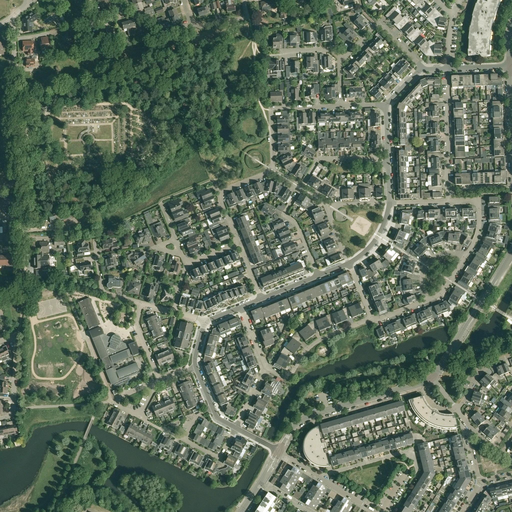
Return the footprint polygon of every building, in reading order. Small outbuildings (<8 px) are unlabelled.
[(232,1),(231,0),(227,0),(228,1),(228,5),(226,6),(227,12),(235,11),(234,5),(233,5),(232,1)] [(279,8),(277,0),(272,0),(272,1),(261,3),(262,8),(273,6),(274,9),(279,8)] [(382,4),(381,3),(377,7),(381,11),(388,4),(384,0),(383,0),(383,1),(384,3),(382,4)] [(414,7),(416,10),(425,0),(413,0),(412,1),(416,5),(414,7)] [(420,10),(424,14),(430,7),(428,5),(429,4),(425,0),(416,10),(418,12),(420,10)] [(478,0),(476,4),(472,17),(470,27),(469,40),(468,56),(480,55),(480,57),(490,56),(490,51),(490,41),(492,31),(494,21),(496,12),(500,2),(501,0),(478,0)] [(136,12),(143,9),(141,3),(134,5),(136,12)] [(112,10),(108,4),(102,8),(105,14),(112,10)] [(390,19),(392,21),(399,15),(395,11),(397,9),(394,6),(385,16),(389,20),(390,19)] [(208,8),(207,8),(207,7),(197,10),(199,16),(209,13),(208,10),(209,10),(208,8)] [(426,19),(429,22),(438,12),(434,8),(433,10),(430,7),(424,14),(428,17),(426,19)] [(281,20),(288,18),(286,8),(279,10),(281,20)] [(169,12),(171,18),(177,16),(175,10),(169,12)] [(23,19),(24,32),(32,32),(31,25),(33,25),(33,22),(38,18),(33,12),(23,19)] [(429,22),(433,26),(445,28),(447,19),(442,18),(443,17),(438,12),(429,22)] [(361,30),(366,26),(362,22),(362,21),(364,19),(359,14),(355,19),(355,21),(354,23),(361,30)] [(394,25),(397,28),(407,19),(404,16),(402,18),(399,15),(392,21),(395,24),(394,25)] [(159,31),(164,29),(163,26),(162,25),(164,24),(167,23),(171,22),(172,21),(173,25),(180,22),(177,16),(171,18),(165,20),(158,22),(159,25),(156,26),(157,29),(159,31)] [(402,31),(405,33),(411,27),(407,23),(409,21),(407,19),(397,28),(401,32),(402,31)] [(128,22),(132,35),(135,35),(133,30),(136,29),(134,20),(128,22)] [(129,36),(132,35),(128,22),(122,24),(124,29),(126,29),(129,36)] [(321,42),(329,42),(328,32),(332,31),(331,26),(326,27),(324,29),(324,31),(321,31),(321,42)] [(406,37),(410,40),(419,31),(417,28),(415,30),(411,27),(405,33),(407,36),(406,37)] [(113,28),(103,28),(103,39),(113,39),(113,28)] [(343,41),(346,39),(350,43),(356,36),(348,29),(342,35),(340,33),(337,35),(343,41)] [(72,33),(76,40),(81,38),(80,36),(81,36),(77,30),(72,33)] [(415,43),(417,45),(424,39),(420,35),(422,33),(419,31),(410,40),(414,44),(415,43)] [(306,40),(306,43),(316,43),(316,33),(306,33),(306,32),(303,32),(302,34),(302,36),(303,40),(306,40)] [(273,48),(279,48),(279,40),(282,40),(282,34),(276,35),(276,38),(273,38),(273,48)] [(287,43),(290,43),(290,46),(296,46),(296,43),(299,43),(299,37),(296,37),(296,34),(290,34),(290,37),(287,37),(287,43)] [(65,46),(71,46),(75,40),(71,35),(64,35),(61,40),(65,46)] [(386,42),(380,37),(378,35),(372,41),(378,47),(382,43),(384,44),(386,42)] [(40,46),(41,52),(48,51),(47,45),(49,45),(48,38),(41,39),(42,45),(40,46)] [(432,43),(429,40),(427,43),(424,39),(417,45),(420,48),(419,49),(426,56),(432,43)] [(372,54),(378,47),(372,41),(368,45),(366,47),(372,54)] [(28,55),(31,55),(32,59),(26,59),(26,67),(35,66),(34,50),(33,50),(33,42),(23,42),(23,51),(28,51),(28,55)] [(434,43),(432,43),(426,56),(436,56),(436,55),(441,55),(441,45),(434,45),(434,43)] [(363,51),(359,55),(365,61),(371,55),(365,48),(362,51),(363,51)] [(352,61),(359,67),(365,61),(359,55),(355,59),(352,61)] [(324,68),(329,68),(329,69),(330,70),(332,70),(333,69),(333,66),(332,66),(331,66),(331,57),(324,58),(324,60),(321,60),(321,66),(324,66),(324,68)] [(319,67),(315,67),(315,58),(307,58),(307,65),(306,65),(306,69),(307,70),(311,69),(312,69),(313,73),(319,73),(319,67)] [(400,60),(396,64),(403,72),(407,68),(407,67),(409,65),(403,59),(401,61),(400,60)] [(280,61),(272,61),(272,62),(269,62),(269,69),(273,69),(273,71),(283,71),(283,68),(283,65),(280,65),(280,61)] [(352,75),(358,68),(351,62),(349,64),(350,64),(345,69),(349,72),(346,74),(347,75),(347,79),(353,79),(353,75),(352,75)] [(289,73),(291,73),(298,73),(298,68),(298,63),(291,63),(291,67),(286,67),(286,78),(290,78),(289,73)] [(390,72),(397,78),(399,76),(403,72),(396,64),(391,69),(392,69),(390,72)] [(396,79),(389,72),(387,74),(382,78),(390,86),(394,81),(396,79)] [(377,85),(383,92),(386,89),(386,90),(390,86),(382,78),(378,82),(379,83),(377,85)] [(498,86),(498,89),(498,97),(495,97),(495,101),(503,100),(502,78),(498,78),(498,86)] [(417,83),(416,85),(421,89),(422,88),(427,86),(429,86),(429,79),(427,79),(425,80),(424,79),(419,81),(419,82),(417,83)] [(294,100),(299,100),(298,90),(291,90),(291,85),(287,85),(287,93),(291,93),(291,100),(294,100)] [(310,88),(309,88),(307,88),(307,97),(311,97),(311,98),(314,98),(314,95),(316,95),(316,94),(319,94),(319,85),(313,85),(314,88),(311,88),(310,88)] [(335,91),(338,91),(337,85),(332,85),(332,88),(327,89),(327,94),(325,94),(325,99),(331,99),(331,98),(335,98),(335,91)] [(416,85),(412,88),(419,94),(423,90),(421,89),(416,85)] [(381,95),(383,92),(376,86),(374,88),(373,87),(369,92),(377,99),(381,95)] [(355,87),(349,87),(349,89),(346,89),(346,98),(350,98),(355,98),(355,87)] [(361,87),(355,87),(355,98),(361,97),(361,98),(364,98),(364,89),(361,89),(361,87)] [(412,88),(409,92),(415,98),(419,94),(412,88)] [(282,101),(281,92),(270,93),(271,102),(282,101)] [(409,92),(405,96),(411,102),(415,98),(409,92)] [(405,96),(401,100),(406,105),(408,106),(411,102),(405,96)] [(397,112),(397,113),(403,113),(403,111),(405,106),(406,105),(401,100),(400,101),(399,104),(399,103),(397,109),(397,112)] [(50,107),(47,104),(46,103),(42,108),(45,112),(50,107)] [(425,108),(428,108),(429,112),(438,112),(438,107),(439,107),(439,103),(425,103),(425,108)] [(370,112),(370,120),(379,119),(379,115),(377,115),(377,112),(373,112),(373,109),(364,109),(364,112),(370,112)] [(426,117),(426,121),(439,120),(439,117),(438,117),(438,112),(429,112),(429,116),(426,117)] [(309,119),(306,119),(306,126),(315,126),(315,113),(309,113),(309,119)] [(363,122),(362,115),(359,115),(359,113),(355,113),(355,122),(363,122)] [(277,118),(277,124),(283,124),(290,123),(289,114),(282,114),(282,117),(277,118)] [(296,119),(297,130),(300,130),(300,126),(306,126),(306,119),(306,114),(299,114),(299,119),(296,119)] [(379,124),(379,119),(370,120),(371,127),(367,127),(368,130),(365,130),(365,131),(374,130),(374,127),(377,127),(377,124),(379,124)] [(429,125),(429,129),(439,129),(439,124),(439,120),(426,121),(426,125),(429,125)] [(277,133),(278,133),(283,133),(290,133),(290,123),(283,124),(283,127),(277,127),(277,133)] [(426,134),(427,138),(440,138),(440,134),(439,134),(439,129),(429,129),(429,134),(426,134)] [(374,133),(374,130),(365,131),(365,133),(368,133),(368,134),(368,138),(371,137),(371,141),(380,141),(380,136),(378,136),(378,133),(374,133)] [(292,133),(290,133),(283,133),(283,136),(277,136),(278,143),(283,142),(290,142),(290,136),(292,136),(292,133)] [(430,142),(430,147),(439,146),(439,142),(440,142),(440,138),(427,138),(427,142),(430,142)] [(405,145),(405,148),(411,148),(411,145),(409,145),(409,139),(406,139),(406,140),(398,140),(398,146),(405,145)] [(368,152),(374,152),(374,149),(378,149),(378,146),(380,146),(380,141),(371,141),(372,149),(368,149),(368,152)] [(283,142),(283,145),(278,146),(278,152),(280,152),(291,151),(290,145),(292,145),(293,144),(293,142),(290,142),(283,142)] [(308,159),(310,156),(313,158),(316,153),(310,149),(312,147),(311,146),(310,145),(308,145),(307,147),(305,146),(301,153),(301,154),(308,159)] [(427,151),(427,156),(440,155),(440,151),(439,146),(430,147),(430,151),(427,151)] [(396,151),(397,157),(405,157),(408,157),(407,151),(411,151),(411,148),(405,148),(405,151),(396,151)] [(282,162),(281,165),(283,164),(292,159),(290,155),(291,155),(291,151),(280,152),(280,155),(282,158),(280,159),(282,162)] [(430,160),(430,164),(440,164),(440,159),(441,159),(440,155),(427,156),(427,160),(430,160)] [(288,170),(292,173),(293,173),(298,164),(296,162),(294,163),(292,159),(283,164),(281,165),(283,166),(285,170),(287,169),(288,170)] [(307,168),(299,163),(298,164),(293,173),(292,173),(292,174),(297,177),(300,173),(303,174),(307,168)] [(428,169),(428,173),(441,172),(441,169),(440,169),(440,164),(430,164),(431,169),(428,169)] [(431,177),(431,181),(441,181),(440,176),(441,176),(441,172),(428,173),(428,177),(431,177)] [(54,181),(45,174),(42,178),(51,185),(54,181)] [(307,184),(312,187),(318,178),(313,175),(307,184)] [(312,187),(316,190),(317,190),(320,185),(322,186),(326,180),(327,179),(325,177),(324,180),(323,179),(322,180),(318,178),(312,187)] [(322,193),(322,194),(326,196),(332,187),(328,184),(329,183),(328,182),(329,181),(326,180),(322,186),(325,188),(322,193)] [(264,183),(260,184),(264,194),(267,193),(268,192),(271,193),(273,182),(267,181),(267,183),(264,183)] [(441,186),(441,182),(441,181),(431,181),(431,186),(428,186),(428,190),(435,190),(442,190),(442,186),(441,186)] [(255,198),(264,194),(260,184),(259,182),(253,185),(255,189),(252,190),(255,198)] [(280,184),(273,182),(271,193),(275,194),(274,195),(278,198),(284,189),(280,186),(279,186),(280,184)] [(359,186),(356,186),(356,193),(359,192),(359,199),(365,199),(364,184),(359,184),(359,186)] [(369,184),(364,184),(365,199),(370,198),(370,192),(373,192),(373,186),(369,186),(369,184)] [(348,199),(353,199),(353,193),(356,193),(356,186),(352,186),(352,185),(351,185),(349,185),(349,186),(347,186),(348,188),(347,188),(348,199)] [(376,185),(373,186),(373,192),(376,192),(376,198),(382,198),(381,187),(376,187),(376,185)] [(246,192),(243,193),(246,201),(255,198),(252,190),(250,186),(245,188),(246,192)] [(290,190),(285,187),(284,189),(278,198),(286,203),(290,196),(287,195),(290,190)] [(336,197),(339,197),(339,190),(339,187),(337,187),(336,188),(335,188),(332,187),(326,196),(331,199),(334,194),(336,195),(336,197)] [(342,187),(339,187),(339,190),(339,197),(342,197),(342,200),(348,199),(347,188),(342,188),(342,187)] [(238,196),(235,197),(238,205),(246,201),(243,193),(242,189),(236,192),(238,196)] [(202,197),(203,200),(212,196),(210,191),(204,193),(203,190),(196,193),(198,199),(202,197)] [(442,193),(442,190),(435,190),(435,193),(424,194),(424,190),(421,191),(421,199),(441,198),(441,193),(442,193)] [(229,208),(238,205),(235,197),(233,193),(227,195),(229,200),(226,201),(229,208)] [(297,205),(298,204),(300,205),(305,197),(301,195),(296,202),(295,202),(293,205),(295,206),(297,205)] [(208,205),(214,202),(212,196),(203,200),(204,203),(201,204),(203,210),(210,208),(208,205)] [(310,200),(305,197),(300,205),(300,206),(300,207),(303,210),(304,209),(307,211),(313,205),(309,203),(310,200)] [(488,203),(488,207),(499,206),(499,203),(498,203),(498,198),(489,198),(489,203),(488,203)] [(169,207),(172,213),(181,209),(180,206),(182,205),(180,199),(172,203),(174,205),(169,207)] [(274,208),(272,206),(266,203),(262,204),(262,205),(262,209),(261,211),(271,217),(275,212),(273,210),(274,208)] [(314,206),(313,205),(307,211),(309,212),(311,211),(313,216),(322,212),(319,207),(317,208),(316,206),(314,206)] [(488,207),(488,210),(489,210),(489,215),(499,215),(499,209),(500,209),(499,206),(488,207)] [(462,214),(459,214),(459,217),(459,220),(462,220),(462,217),(468,217),(467,208),(462,208),(462,214)] [(473,208),(467,208),(468,217),(473,217),(473,220),(476,220),(476,214),(473,214),(473,208)] [(180,220),(188,216),(188,215),(190,213),(187,212),(186,211),(182,213),(181,209),(172,213),(174,219),(178,217),(180,220)] [(210,216),(211,218),(211,219),(220,215),(217,209),(212,212),(211,209),(204,212),(205,214),(208,214),(209,216),(210,216)] [(428,215),(425,215),(426,222),(426,224),(429,224),(429,219),(434,218),(434,209),(428,210),(428,215)] [(437,221),(442,221),(442,215),(439,215),(439,209),(434,209),(434,218),(437,218),(437,221)] [(445,215),(442,215),(442,221),(445,221),(445,218),(451,218),(450,209),(445,209),(445,215)] [(456,209),(450,209),(451,218),(456,218),(456,220),(459,220),(459,217),(459,214),(456,214),(456,209)] [(400,213),(400,219),(409,220),(409,214),(412,214),(412,210),(406,211),(406,214),(400,213)] [(417,219),(423,219),(423,222),(426,222),(425,215),(423,215),(422,210),(417,210),(417,219)] [(324,218),(322,212),(313,216),(312,216),(312,217),(313,221),(314,221),(315,224),(322,221),(321,219),(324,218)] [(236,220),(238,225),(246,222),(244,217),(245,216),(244,213),(238,216),(240,218),(236,220)] [(208,226),(210,229),(217,226),(216,223),(222,221),(220,215),(211,219),(211,218),(210,219),(212,224),(208,226)] [(488,220),(488,224),(497,224),(497,223),(500,223),(500,220),(499,220),(499,215),(489,215),(489,220),(488,220)] [(179,232),(181,231),(189,228),(189,227),(187,224),(190,222),(188,218),(181,221),(182,224),(177,226),(179,232)] [(276,219),(269,222),(273,231),(275,230),(282,227),(285,226),(282,220),(277,222),(276,219)] [(405,225),(404,229),(410,230),(411,227),(408,226),(408,225),(409,220),(400,219),(399,224),(405,225)] [(327,225),(326,223),(323,224),(322,221),(315,224),(316,227),(315,228),(315,229),(316,232),(317,232),(319,231),(319,232),(328,228),(328,226),(328,225),(327,225)] [(238,225),(240,230),(248,227),(246,222),(238,225)] [(159,238),(166,235),(161,223),(150,227),(154,236),(157,235),(159,238)] [(489,227),(487,232),(497,235),(498,229),(499,230),(500,226),(496,226),(497,224),(488,224),(487,227),(489,227)] [(196,234),(194,230),(191,230),(190,227),(189,227),(189,228),(181,231),(183,236),(188,234),(189,237),(196,234)] [(217,233),(218,236),(227,233),(225,227),(219,229),(217,227),(211,229),(213,235),(217,233)] [(240,230),(242,235),(250,232),(248,227),(240,230)] [(275,230),(278,238),(290,234),(287,228),(283,229),(282,227),(275,230)] [(330,233),(328,228),(319,232),(317,233),(319,238),(320,237),(321,240),(328,237),(327,234),(330,233)] [(148,238),(151,237),(148,229),(144,230),(145,233),(138,236),(139,237),(136,238),(138,243),(142,242),(143,243),(149,241),(148,238)] [(398,231),(395,236),(404,239),(406,234),(406,233),(409,234),(410,230),(404,229),(403,233),(398,231)] [(454,235),(451,234),(451,232),(446,231),(446,232),(443,232),(444,236),(444,238),(448,237),(447,243),(453,244),(454,235)] [(242,235),(244,240),(252,237),(250,232),(242,235)] [(437,236),(434,237),(437,245),(442,244),(440,238),(444,238),(444,236),(443,232),(440,232),(436,234),(437,236)] [(454,232),(454,235),(453,244),(458,244),(459,239),(462,240),(462,238),(463,238),(464,234),(461,233),(454,232)] [(485,237),(484,240),(492,243),(492,242),(495,243),(496,240),(495,240),(497,235),(487,232),(486,237),(485,237)] [(226,240),(229,238),(227,233),(218,236),(220,242),(223,241),(223,242),(226,240)] [(278,238),(281,247),(289,244),(288,241),(292,239),(290,234),(278,238)] [(428,236),(423,239),(427,244),(430,242),(432,247),(437,245),(434,237),(433,234),(432,234),(428,235),(428,236)] [(462,245),(464,246),(467,248),(471,240),(467,237),(467,235),(464,234),(463,238),(462,238),(462,240),(465,240),(462,245)] [(185,243),(188,248),(197,245),(196,241),(198,240),(198,238),(199,238),(197,235),(188,238),(190,241),(185,243)] [(396,246),(402,249),(404,246),(401,245),(404,239),(395,236),(393,241),(398,243),(396,246)] [(244,240),(246,245),(254,242),(252,237),(244,240)] [(321,240),(323,243),(321,244),(323,249),(334,244),(334,243),(335,242),(334,241),(333,241),(332,239),(330,240),(328,237),(321,240)] [(419,246),(417,248),(424,254),(428,250),(424,246),(427,244),(423,239),(421,241),(418,244),(419,246)] [(77,257),(77,256),(83,256),(82,252),(89,251),(88,244),(85,244),(85,240),(77,241),(78,245),(77,245),(78,253),(76,253),(77,257)] [(112,251),(118,250),(117,244),(112,245),(112,240),(102,241),(103,249),(111,248),(112,251)] [(483,243),(481,248),(489,253),(492,248),(492,249),(494,246),(491,244),(492,243),(484,240),(482,243),(483,243)] [(41,252),(41,254),(43,254),(43,252),(49,252),(49,242),(39,242),(40,252),(41,252)] [(246,245),(248,250),(257,247),(254,242),(246,245)] [(281,247),(285,255),(292,253),(291,250),(296,248),(293,242),(289,244),(281,247)] [(199,250),(201,250),(200,248),(201,246),(200,244),(197,245),(188,248),(190,254),(199,250)] [(336,245),(335,245),(334,244),(323,249),(325,253),(327,253),(328,256),(335,253),(334,250),(336,249),(336,247),(336,246),(336,245)] [(248,250),(250,255),(260,251),(258,252),(257,247),(248,250)] [(389,248),(385,252),(392,258),(396,253),(399,254),(400,252),(395,248),(393,251),(389,248)] [(417,248),(413,252),(420,258),(424,254),(417,248)] [(477,252),(475,254),(485,261),(487,258),(486,257),(489,253),(481,248),(478,252),(477,252)] [(139,264),(146,259),(146,258),(146,256),(144,255),(142,252),(136,256),(135,253),(133,254),(131,251),(125,255),(128,258),(129,257),(134,263),(139,264)] [(250,255),(252,260),(263,256),(261,251),(260,251),(250,255)] [(386,260),(383,262),(388,267),(390,265),(390,264),(392,261),(390,260),(392,258),(385,252),(382,256),(386,260)] [(236,253),(229,256),(232,264),(237,262),(237,263),(240,262),(236,253)] [(341,260),(339,255),(336,256),(335,253),(328,256),(329,259),(330,258),(332,263),(341,260)] [(0,265),(16,266),(16,256),(12,256),(12,255),(11,255),(11,254),(7,254),(7,255),(7,256),(0,256),(0,255),(0,265)] [(43,256),(43,254),(41,254),(41,256),(34,256),(34,269),(40,269),(40,267),(49,267),(49,256),(43,256)] [(106,267),(116,266),(114,254),(108,255),(109,259),(105,260),(106,267)] [(474,258),(472,262),(480,267),(483,263),(485,261),(475,254),(473,257),(474,258)] [(259,267),(265,264),(266,264),(265,263),(266,262),(266,261),(267,261),(266,259),(265,259),(264,259),(265,259),(264,255),(263,256),(252,260),(254,265),(258,264),(259,267)] [(164,265),(161,264),(162,258),(156,256),(153,266),(157,267),(156,270),(162,271),(164,265)] [(229,256),(221,259),(224,267),(229,265),(229,266),(232,265),(232,264),(229,256)] [(81,271),(84,271),(85,275),(89,274),(88,270),(91,270),(90,262),(84,263),(84,259),(76,260),(76,263),(79,262),(81,271)] [(218,271),(222,269),(224,268),(224,267),(221,259),(213,262),(215,268),(216,268),(217,268),(218,271)] [(178,274),(180,264),(173,262),(173,261),(170,260),(169,265),(171,265),(170,272),(178,274)] [(303,268),(305,267),(303,261),(301,262),(301,261),(300,261),(299,260),(297,261),(297,262),(295,263),(295,265),(299,273),(304,271),(303,268)] [(378,260),(373,262),(378,270),(381,268),(383,273),(387,271),(385,269),(388,267),(383,262),(381,264),(378,260)] [(408,261),(406,266),(414,269),(416,264),(408,261)] [(213,262),(205,265),(208,273),(209,273),(213,271),(214,272),(217,271),(216,268),(215,268),(213,262)] [(371,270),(369,272),(372,277),(374,275),(377,274),(376,271),(378,270),(373,262),(369,265),(371,270)] [(468,266),(466,269),(476,275),(478,272),(477,272),(480,267),(472,262),(469,267),(468,266)] [(205,265),(197,269),(201,276),(206,274),(206,275),(209,274),(209,273),(208,273),(205,265)] [(295,265),(290,267),(294,275),(299,273),(295,265)] [(412,274),(414,269),(406,266),(403,265),(400,273),(394,270),(393,275),(400,276),(407,276),(407,273),(412,274)] [(290,267),(285,269),(289,277),(294,275),(290,267)] [(369,279),(372,277),(369,272),(366,273),(364,268),(359,270),(362,278),(365,277),(366,279),(369,278),(369,279)] [(199,280),(198,279),(201,277),(201,276),(197,269),(190,272),(192,278),(193,280),(196,282),(199,280)] [(285,269),(280,271),(284,279),(289,277),(285,269)] [(465,272),(463,277),(471,282),(474,277),(474,278),(476,275),(466,269),(464,272),(465,272)] [(280,271),(275,273),(279,281),(284,279),(280,271)] [(275,273),(270,275),(274,283),(279,281),(275,273)] [(347,286),(354,283),(352,277),(350,278),(348,273),(343,275),(346,284),(347,286)] [(260,279),(260,278),(259,275),(256,277),(259,285),(262,284),(264,288),(269,286),(265,277),(260,279)] [(270,275),(265,277),(269,286),(274,283),(270,275)] [(337,277),(338,279),(338,278),(341,286),(346,284),(343,275),(337,277)] [(123,281),(117,281),(114,278),(114,276),(109,276),(108,283),(107,285),(107,287),(109,289),(111,289),(113,287),(122,288),(123,281)] [(400,286),(412,285),(412,279),(406,280),(407,276),(400,276),(400,282),(400,286)] [(457,283),(467,290),(469,287),(468,286),(471,282),(463,277),(460,281),(459,281),(457,283)] [(338,279),(333,280),(337,289),(342,287),(341,286),(338,278),(338,279)] [(138,294),(140,285),(131,282),(131,281),(128,280),(127,286),(130,287),(128,292),(138,294)] [(333,280),(328,282),(332,291),(337,289),(333,280)] [(377,281),(371,283),(372,286),(367,288),(369,293),(381,288),(379,284),(378,284),(377,281)] [(328,282),(323,285),(327,293),(332,291),(328,282)] [(147,285),(144,296),(152,298),(154,292),(157,293),(158,288),(159,285),(156,284),(155,287),(147,285)] [(323,285),(318,287),(322,295),(327,293),(323,285)] [(401,292),(402,296),(408,294),(408,291),(413,290),(412,285),(400,286),(399,287),(400,292),(401,292)] [(239,288),(242,296),(244,295),(244,296),(247,295),(244,286),(239,288)] [(465,292),(455,286),(454,289),(455,290),(452,294),(460,299),(463,295),(464,295),(465,292)] [(239,287),(234,289),(237,297),(239,296),(239,297),(242,296),(239,288),(239,287)] [(318,287),(313,289),(317,297),(322,295),(318,287)] [(380,295),(378,290),(380,289),(381,288),(369,293),(371,298),(377,296),(378,299),(385,296),(384,293),(380,295)] [(233,289),(228,291),(232,299),(234,298),(234,299),(237,298),(237,297),(234,289),(233,289)] [(313,289),(308,291),(312,300),(317,297),(313,289)] [(172,294),(168,290),(161,292),(160,298),(164,302),(170,301),(172,294)] [(228,290),(223,293),(226,300),(228,300),(229,301),(232,299),(228,291),(228,290)] [(308,291),(303,293),(307,302),(312,300),(308,291)] [(218,295),(221,303),(222,304),(225,302),(224,301),(226,300),(223,293),(218,295)] [(303,293),(298,295),(302,304),(307,302),(303,293)] [(402,296),(403,299),(403,300),(404,304),(405,305),(417,301),(415,295),(409,297),(408,294),(402,296)] [(451,306),(452,304),(456,307),(458,304),(457,304),(460,299),(452,294),(449,298),(448,298),(446,301),(451,306)] [(213,297),(213,298),(217,305),(217,306),(220,305),(219,304),(221,303),(218,295),(213,297)] [(298,295),(293,297),(297,306),(302,304),(298,295)] [(374,304),(376,309),(384,306),(382,300),(387,298),(385,296),(378,299),(379,301),(374,304)] [(182,306),(187,307),(189,299),(181,297),(179,306),(182,307),(182,306)] [(288,299),(292,308),(297,306),(293,297),(288,299)] [(78,303),(89,329),(89,330),(100,325),(89,298),(78,303)] [(208,300),(209,300),(212,308),(215,307),(214,306),(217,305),(213,298),(208,300)] [(187,308),(190,309),(190,308),(195,309),(198,301),(189,299),(187,307),(187,308)] [(290,308),(287,299),(281,301),(285,310),(290,308)] [(210,309),(212,308),(209,300),(204,302),(207,311),(210,310),(210,309)] [(201,302),(198,301),(195,309),(195,310),(198,311),(198,310),(200,310),(200,311),(204,312),(207,311),(204,302),(203,301),(201,302)] [(281,301),(276,303),(280,312),(285,310),(281,301)] [(364,307),(361,301),(358,303),(359,304),(354,306),(358,316),(363,314),(361,308),(364,307)] [(444,303),(439,305),(443,314),(448,312),(448,313),(451,311),(449,307),(451,306),(446,301),(443,302),(444,303)] [(276,303),(271,305),(275,314),(280,312),(276,303)] [(271,305),(266,308),(270,316),(275,314),(271,305)] [(434,306),(431,307),(435,318),(438,317),(438,316),(443,314),(439,305),(434,307),(434,306)] [(348,307),(345,308),(347,314),(350,313),(352,318),(358,316),(354,306),(348,308),(348,307)] [(386,310),(384,306),(376,309),(378,314),(383,312),(384,314),(390,312),(389,309),(386,310)] [(428,309),(423,311),(427,320),(432,318),(432,319),(435,318),(431,307),(428,308),(428,309)] [(261,308),(256,310),(259,319),(264,317),(261,310),(262,309),(261,308)] [(270,316),(266,308),(262,309),(261,310),(264,317),(265,319),(270,316)] [(342,310),(337,312),(341,323),(347,320),(345,315),(347,314),(345,308),(342,309),(342,310)] [(249,313),(250,317),(252,316),(254,321),(259,319),(256,310),(249,313)] [(418,312),(415,313),(419,324),(422,323),(422,322),(427,320),(423,311),(418,313),(418,312)] [(332,314),(329,315),(331,321),(334,320),(336,325),(341,323),(337,312),(332,315),(332,314)] [(416,325),(419,324),(415,313),(412,315),(412,316),(408,318),(411,327),(416,325)] [(146,320),(149,327),(154,325),(151,317),(149,314),(147,315),(149,318),(146,320)] [(156,315),(151,317),(154,325),(159,323),(156,315)] [(328,322),(331,321),(329,315),(325,316),(326,317),(321,319),(325,331),(326,331),(325,329),(330,327),(328,322)] [(236,318),(232,319),(235,327),(240,325),(237,318),(236,319),(236,318)] [(317,326),(319,331),(320,333),(325,331),(321,319),(316,321),(315,320),(314,318),(310,320),(311,322),(314,328),(317,326)] [(402,319),(399,320),(404,331),(407,329),(406,329),(411,327),(408,318),(403,320),(402,319)] [(397,322),(392,324),(395,333),(400,331),(401,332),(404,331),(399,320),(396,321),(397,322)] [(175,345),(174,348),(186,351),(186,348),(188,348),(194,329),(192,328),(192,325),(181,322),(180,325),(178,325),(173,344),(175,345)] [(226,322),(222,323),(226,334),(231,332),(230,329),(227,322),(226,323),(226,322)] [(308,326),(303,329),(310,338),(315,334),(311,330),(314,328),(311,322),(307,325),(308,326)] [(149,327),(151,332),(156,330),(161,328),(159,323),(154,325),(149,327)] [(218,328),(213,330),(220,336),(226,334),(222,323),(218,325),(219,326),(217,326),(218,328)] [(386,325),(383,326),(388,337),(391,336),(391,335),(395,333),(392,324),(387,326),(386,325)] [(385,338),(388,337),(383,326),(380,327),(381,328),(376,330),(379,339),(384,337),(385,338)] [(111,385),(113,384),(114,385),(115,385),(116,386),(117,386),(118,387),(120,387),(121,387),(122,387),(123,386),(124,386),(125,386),(125,385),(126,385),(126,384),(127,383),(128,382),(128,381),(129,380),(129,379),(129,378),(129,377),(140,373),(138,371),(139,370),(136,363),(116,371),(113,364),(133,356),(140,353),(135,342),(128,345),(120,342),(121,341),(121,340),(121,339),(120,338),(120,337),(119,336),(118,335),(117,335),(116,335),(115,335),(114,335),(113,336),(112,336),(112,337),(111,337),(111,338),(106,336),(104,335),(101,328),(89,332),(92,339),(93,339),(101,359),(106,371),(111,385)] [(164,335),(161,328),(156,330),(159,337),(164,335)] [(260,332),(262,337),(271,333),(269,328),(260,332)] [(298,331),(294,334),(299,339),(302,337),(305,341),(310,338),(303,329),(299,332),(298,331)] [(154,339),(159,337),(156,330),(151,332),(154,339)] [(209,336),(208,340),(216,342),(218,343),(220,336),(213,330),(211,335),(210,335),(209,336)] [(262,337),(264,342),(272,339),(273,339),(271,333),(262,337)] [(292,339),(289,343),(298,350),(301,345),(297,342),(299,339),(294,334),(292,338),(292,339)] [(237,345),(239,344),(247,341),(245,337),(245,338),(244,336),(235,340),(237,345)] [(274,344),(272,339),(264,342),(263,342),(265,348),(274,344)] [(239,350),(248,346),(248,345),(247,341),(239,344),(241,349),(239,350)] [(285,347),(282,350),(287,353),(289,351),(294,354),(298,350),(289,343),(286,347),(285,347)] [(239,350),(241,355),(243,354),(251,351),(250,347),(249,348),(248,346),(239,350)] [(3,348),(0,349),(0,355),(1,358),(2,360),(2,362),(8,360),(7,358),(10,357),(7,351),(4,352),(3,348)] [(170,349),(162,352),(165,358),(172,354),(170,349)] [(205,356),(204,361),(211,360),(210,360),(211,358),(212,358),(213,352),(205,350),(204,354),(205,354),(204,356),(205,356)] [(282,350),(280,353),(280,354),(281,354),(278,359),(288,364),(291,359),(286,356),(287,353),(282,350)] [(241,355),(243,360),(252,356),(252,355),(251,351),(243,354),(241,355)] [(155,356),(157,361),(165,358),(162,352),(155,356)] [(174,360),(172,354),(165,358),(167,363),(174,360)] [(243,360),(245,365),(247,364),(255,361),(254,357),(253,358),(252,356),(243,360)] [(159,366),(167,363),(165,358),(157,361),(159,366)] [(273,366),(279,369),(280,367),(285,369),(288,364),(278,359),(276,364),(275,363),(273,366)] [(204,368),(205,371),(215,367),(213,360),(211,360),(204,361),(205,365),(204,366),(205,367),(204,368)] [(245,365),(247,370),(249,369),(253,368),(256,366),(256,365),(257,365),(255,361),(247,364),(245,365)] [(507,364),(502,366),(505,374),(510,372),(511,374),(511,373),(511,366),(509,368),(507,364)] [(494,374),(498,380),(501,379),(500,376),(505,374),(502,366),(496,368),(498,373),(494,374)] [(208,376),(215,373),(218,372),(215,367),(205,371),(207,375),(208,374),(208,376)] [(247,373),(244,378),(252,382),(254,379),(253,378),(254,377),(253,376),(255,372),(253,368),(249,369),(247,370),(247,371),(249,370),(247,374),(247,373)] [(208,378),(210,381),(218,378),(215,373),(208,376),(209,377),(208,378)] [(488,374),(484,378),(490,384),(494,380),(496,382),(498,380),(494,374),(491,377),(488,374)] [(250,386),(252,382),(244,378),(242,383),(243,384),(241,386),(247,389),(248,387),(249,385),(250,386)] [(484,386),(480,389),(486,392),(488,390),(487,388),(490,384),(484,378),(480,382),(484,386)] [(265,386),(264,388),(273,393),(276,394),(278,391),(278,389),(280,384),(281,384),(280,383),(279,382),(278,381),(277,380),(276,380),(275,380),(274,379),(273,379),(272,379),(271,379),(272,379),(270,382),(271,383),(270,385),(266,383),(264,385),(265,386)] [(189,381),(183,383),(186,391),(192,388),(189,381)] [(214,391),(222,388),(224,387),(222,382),(220,383),(213,386),(213,387),(212,387),(214,391)] [(178,385),(181,393),(186,391),(183,383),(178,385)] [(194,393),(192,388),(186,391),(181,393),(183,398),(194,393)] [(265,395),(264,397),(269,400),(270,398),(272,395),(271,395),(273,393),(264,388),(263,391),(262,390),(260,393),(265,395)] [(474,391),(473,397),(481,400),(483,394),(485,395),(486,392),(480,389),(479,393),(474,391)] [(183,398),(185,402),(190,400),(196,398),(194,393),(183,398)] [(217,397),(218,401),(226,398),(224,393),(217,396),(217,397)] [(257,400),(256,403),(265,408),(266,405),(268,403),(267,403),(269,400),(264,397),(262,400),(258,398),(257,400)] [(476,404),(475,407),(481,409),(482,406),(479,405),(481,400),(473,397),(471,402),(476,404)] [(172,398),(164,402),(167,407),(174,404),(172,398)] [(199,405),(196,398),(190,400),(194,407),(199,405)] [(221,406),(227,403),(228,403),(227,403),(228,403),(226,398),(218,401),(220,405),(220,404),(221,406)] [(421,398),(407,402),(410,409),(411,408),(412,409),(413,410),(413,411),(415,413),(415,414),(416,415),(417,417),(418,418),(420,419),(421,420),(422,421),(423,422),(425,423),(426,424),(428,425),(429,426),(430,426),(431,427),(433,427),(435,428),(436,429),(438,429),(439,429),(441,430),(444,430),(447,430),(449,430),(449,432),(457,431),(453,417),(452,417),(452,416),(450,417),(448,417),(446,417),(444,416),(442,416),(440,416),(438,415),(436,414),(437,413),(437,412),(436,411),(435,410),(434,410),(433,410),(432,411),(430,410),(429,409),(428,408),(427,407),(426,406),(425,405),(425,404),(424,403),(423,402),(423,400),(422,399),(421,398)] [(499,407),(501,409),(501,408),(509,414),(511,410),(511,409),(510,408),(511,407),(508,405),(509,403),(505,399),(499,407)] [(188,410),(194,407),(190,400),(185,402),(188,410)] [(169,412),(167,407),(164,402),(159,404),(162,409),(164,414),(169,412)] [(404,410),(402,402),(400,403),(396,404),(398,412),(404,410)] [(225,413),(228,415),(232,408),(228,405),(228,404),(228,403),(227,403),(221,406),(223,411),(224,411),(224,412),(225,413)] [(257,410),(256,412),(261,415),(262,413),(263,413),(264,410),(265,408),(256,403),(255,405),(254,405),(253,407),(257,410)] [(152,407),(154,412),(162,409),(159,404),(152,407)] [(169,412),(176,409),(174,404),(167,407),(169,412)] [(396,404),(390,406),(392,414),(398,412),(396,404)] [(390,406),(384,407),(386,415),(392,414),(390,406)] [(384,407),(378,409),(381,417),(386,415),(384,407)] [(475,407),(473,412),(475,415),(471,418),(475,422),(482,417),(478,412),(480,411),(481,409),(475,407)] [(237,410),(232,408),(228,415),(232,417),(232,416),(234,417),(237,410)] [(501,408),(501,409),(497,414),(495,413),(493,415),(496,417),(498,415),(505,420),(505,418),(508,420),(511,416),(509,414),(501,408)] [(114,409),(110,417),(115,419),(119,412),(114,409)] [(156,417),(164,414),(162,409),(154,412),(156,417)] [(378,409),(373,411),(375,419),(381,417),(378,409)] [(373,411),(367,412),(369,420),(375,419),(373,411)] [(120,422),(122,418),(124,415),(119,412),(115,419),(120,422)] [(260,418),(261,415),(256,412),(254,415),(250,412),(249,415),(250,415),(248,418),(257,422),(258,420),(259,420),(260,418)] [(367,412),(361,414),(363,422),(369,420),(367,412)] [(361,414),(355,416),(358,424),(363,422),(361,414)] [(355,416),(350,417),(352,425),(358,424),(355,416)] [(110,417),(109,420),(107,424),(112,427),(115,419),(110,417)] [(350,417),(344,419),(346,427),(352,425),(350,417)] [(484,426),(485,426),(489,421),(487,419),(485,421),(482,417),(475,422),(479,427),(482,423),(484,426)] [(253,430),(255,427),(257,429),(260,424),(257,422),(248,418),(247,420),(246,420),(245,422),(249,424),(248,427),(248,428),(249,428),(249,429),(250,429),(251,430),(252,430),(253,430)] [(117,429),(120,422),(115,419),(112,427),(117,429)] [(344,419),(338,421),(340,429),(346,427),(344,419)] [(205,427),(211,431),(214,425),(204,420),(201,425),(198,424),(196,429),(203,432),(205,427)] [(338,421),(332,422),(335,430),(340,429),(338,421)] [(484,432),(488,436),(494,429),(490,426),(492,424),(489,421),(485,426),(487,428),(484,432)] [(16,424),(13,425),(12,422),(7,423),(9,435),(17,433),(16,424)] [(332,422),(326,424),(329,432),(335,430),(332,422)] [(138,427),(135,425),(131,423),(128,428),(136,432),(138,427)] [(320,426),(323,434),(329,432),(326,424),(323,425),(320,426)] [(211,431),(218,434),(215,439),(222,442),(225,437),(222,436),(225,431),(214,425),(211,431)] [(324,467),(325,467),(329,467),(325,453),(327,453),(323,439),(321,440),(318,426),(317,427),(314,428),(314,429),(312,430),(311,430),(310,431),(309,432),(309,433),(308,433),(307,434),(307,435),(306,436),(305,437),(305,438),(305,439),(304,440),(304,441),(303,442),(303,443),(303,444),(303,445),(303,446),(303,447),(303,448),(303,449),(303,450),(303,451),(304,452),(304,453),(304,454),(305,455),(305,456),(306,457),(306,458),(307,458),(307,459),(308,460),(309,461),(310,462),(311,463),(312,463),(313,464),(314,465),(316,466),(317,466),(319,466),(320,467),(321,467),(322,467),(324,467)] [(133,437),(134,437),(137,439),(143,429),(138,427),(136,432),(133,437)] [(126,433),(133,437),(136,432),(128,428),(126,433)] [(137,439),(141,441),(142,442),(145,437),(147,432),(143,429),(137,439)] [(193,440),(204,446),(207,440),(200,437),(203,432),(196,429),(193,433),(196,435),(193,440)] [(498,439),(502,433),(500,431),(498,433),(494,429),(488,436),(492,440),(495,436),(498,439)] [(154,435),(150,433),(147,432),(145,437),(152,440),(154,435)] [(413,442),(411,434),(410,432),(404,434),(407,444),(411,443),(413,442)] [(404,434),(399,436),(402,446),(407,444),(404,434)] [(161,447),(164,448),(169,440),(166,438),(167,437),(164,436),(162,440),(159,439),(157,444),(159,446),(161,447)] [(399,436),(393,437),(396,448),(402,446),(399,436)] [(142,442),(142,443),(146,445),(146,444),(149,445),(152,440),(145,437),(142,442)] [(387,439),(388,441),(390,449),(396,448),(393,437),(387,439)] [(213,443),(207,440),(204,446),(214,451),(217,446),(219,447),(222,442),(215,439),(213,443)] [(236,442),(234,444),(243,449),(244,446),(245,447),(247,442),(247,441),(246,440),(245,440),(244,439),(243,439),(242,439),(241,439),(240,441),(236,439),(235,441),(236,442)] [(169,451),(171,452),(174,447),(172,446),(174,441),(172,440),(171,441),(169,440),(164,448),(166,450),(169,451)] [(388,441),(382,443),(384,451),(390,449),(388,441)] [(451,450),(454,449),(462,447),(460,442),(452,444),(452,443),(450,444),(451,450)] [(382,443),(376,445),(379,453),(384,451),(382,443)] [(426,443),(418,445),(419,447),(419,451),(428,449),(426,443)] [(171,452),(174,454),(176,455),(179,456),(183,447),(181,446),(181,445),(179,444),(177,448),(174,447),(171,452)] [(235,451),(234,454),(239,456),(241,454),(242,452),(242,451),(243,449),(234,444),(233,447),(232,446),(231,449),(235,451)] [(376,445),(370,446),(373,454),(379,453),(376,445)] [(370,446),(365,448),(367,456),(373,454),(370,446)] [(186,449),(183,447),(179,456),(181,457),(181,458),(184,459),(186,460),(189,455),(187,453),(189,449),(186,448),(186,449)] [(365,448),(359,450),(361,458),(367,456),(365,448)] [(359,450),(353,451),(355,459),(361,458),(359,450)] [(353,451),(347,453),(350,461),(355,459),(353,451)] [(186,460),(189,461),(189,462),(191,463),(194,464),(198,455),(196,454),(196,453),(194,452),(192,456),(189,455),(186,460)] [(347,453),(341,455),(344,463),(350,461),(347,453)] [(228,457),(227,459),(235,464),(237,461),(238,459),(239,456),(234,454),(233,456),(228,454),(227,456),(228,457)] [(201,456),(198,455),(194,464),(196,465),(199,467),(201,468),(204,463),(201,461),(204,457),(201,456)] [(341,455),(336,456),(338,464),(344,463),(341,455)] [(330,458),(332,466),(334,465),(338,464),(336,456),(330,458)] [(201,468),(204,469),(206,471),(206,470),(209,472),(213,463),(211,462),(211,461),(209,459),(206,464),(204,463),(201,468)] [(226,468),(223,469),(225,475),(226,475),(227,474),(226,471),(228,470),(230,467),(233,469),(234,466),(235,464),(227,459),(225,462),(224,461),(223,464),(228,466),(226,468)] [(220,473),(221,476),(222,476),(223,476),(224,476),(225,475),(223,469),(219,470),(216,469),(219,465),(216,463),(216,464),(213,463),(209,472),(211,473),(213,475),(215,471),(219,473),(220,473)] [(290,467),(284,476),(290,480),(296,469),(293,468),(293,469),(290,467)] [(309,477),(306,475),(296,469),(290,480),(295,483),(299,477),(303,479),(302,480),(305,482),(309,477)] [(459,473),(460,479),(469,480),(467,471),(459,473)] [(278,486),(281,488),(284,489),(290,480),(284,476),(278,486)] [(422,476),(419,482),(426,486),(430,481),(422,476)] [(460,479),(457,484),(464,488),(469,480),(460,479)] [(285,492),(289,494),(295,483),(290,480),(284,489),(286,491),(285,492)] [(318,484),(315,482),(309,492),(315,495),(321,485),(318,483),(318,484)] [(419,482),(416,487),(423,491),(426,486),(419,482)] [(461,493),(464,488),(457,484),(455,482),(451,488),(452,488),(461,493)] [(321,499),(327,488),(321,485),(315,495),(321,499)] [(416,487),(413,492),(420,496),(423,491),(416,487)] [(458,498),(461,493),(452,488),(449,493),(451,494),(458,498)] [(487,492),(485,495),(492,499),(498,497),(495,488),(490,489),(490,491),(487,492)] [(303,501),(306,503),(309,505),(315,495),(309,492),(303,501)] [(413,492),(410,497),(417,501),(420,496),(413,492)] [(275,504),(278,499),(268,493),(266,498),(273,502),(275,504)] [(451,494),(448,499),(455,504),(458,498),(451,494)] [(310,507),(314,509),(321,499),(315,495),(309,505),(311,506),(310,507)] [(482,496),(479,501),(488,506),(492,499),(485,495),(484,497),(482,496)] [(340,497),(334,507),(340,511),(346,500),(344,498),(343,499),(340,497)] [(410,497),(407,502),(414,506),(417,501),(410,497)] [(266,498),(263,502),(270,507),(273,502),(266,498)] [(448,499),(445,504),(452,509),(455,504),(448,499)] [(342,511),(346,511),(352,503),(346,500),(340,511),(342,511)] [(479,501),(476,506),(485,511),(488,506),(479,501)] [(263,502),(260,506),(267,511),(268,511),(270,511),(273,508),(270,507),(263,502)] [(407,502),(403,507),(410,511),(414,506),(407,502)]
